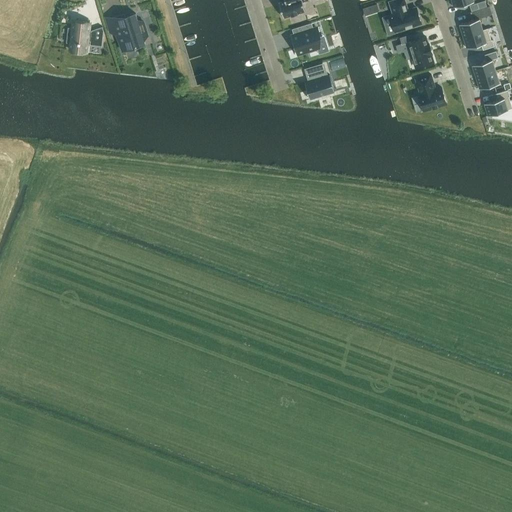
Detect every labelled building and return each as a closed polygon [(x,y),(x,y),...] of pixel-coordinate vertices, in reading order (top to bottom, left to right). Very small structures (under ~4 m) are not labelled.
[(285,0),(279,2),(284,17),(292,15),(292,16),(298,14),(298,13),(306,10),(303,1),(307,0),(285,0)] [(390,15),(396,32),(421,24),(416,7),(407,10),(404,0),(394,0),(389,2),(393,14),(390,15)] [(485,1),(469,5),(471,11),(486,6),(485,1)] [(377,4),(363,9),(365,16),(379,12),(377,4)] [(473,20),(479,18),(477,10),(470,12),(473,20)] [(145,43),(143,36),(148,35),(144,22),(139,23),(136,13),(125,16),(124,13),(112,17),(114,25),(108,27),(109,32),(117,33),(122,50),(145,43)] [(479,18),(459,25),(463,36),(483,30),(483,29),(479,18)] [(90,45),(101,46),(104,30),(102,27),(92,30),(91,33),(89,32),(90,22),(74,20),(73,28),(68,28),(67,37),(72,38),(70,50),(86,52),(87,40),(90,41),(90,45)] [(316,27),(292,35),(298,55),(319,48),(317,40),(320,39),(316,28),(317,28),(316,27)] [(483,30),(463,36),(466,48),(481,43),(483,50),(494,46),(492,39),(491,39),(488,28),(483,29),(483,30)] [(402,44),(396,45),(396,46),(408,42),(416,67),(419,66),(419,67),(430,63),(433,62),(431,54),(428,44),(425,36),(413,40),(411,34),(400,38),(402,44)] [(486,61),(472,65),(476,77),(496,70),(492,59),(498,58),(496,51),(484,54),(486,61)] [(313,79),(309,80),(305,82),(305,83),(305,82),(310,98),(310,99),(335,92),(335,91),(334,91),(329,75),(330,75),(330,74),(326,76),(323,64),(309,68),(313,79)] [(496,70),(476,77),(479,89),(500,82),(496,70)] [(434,89),(433,87),(435,86),(431,74),(415,79),(420,94),(418,94),(423,111),(446,103),(441,87),(434,89)] [(490,101),(484,103),(488,116),(496,113),(497,116),(511,118),(511,99),(510,100),(509,96),(510,96),(508,89),(496,93),(498,99),(490,101)]
